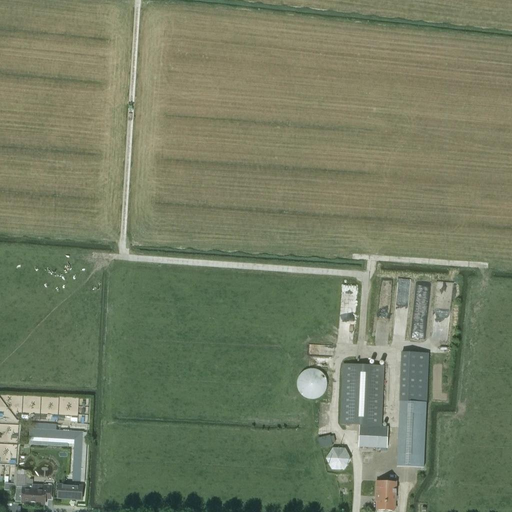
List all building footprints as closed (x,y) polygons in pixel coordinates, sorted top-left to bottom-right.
[(401,353),(399,402),(427,403),(429,354),(401,353)] [(359,448),(373,448),(388,449),(389,427),(382,427),(384,366),(343,364),(341,424),(360,425),(359,448)] [(297,383),(297,384),(297,386),(297,387),(298,389),(298,391),(299,392),(299,393),(300,394),(301,395),(302,396),(303,397),(305,398),(307,399),(309,399),(310,400),(311,400),(313,400),(314,400),(316,399),(317,399),(319,398),(320,397),(321,397),(323,396),(324,395),(325,393),(326,392),(326,391),(327,389),(327,388),(327,387),(327,386),(327,385),(327,383),(327,382),(327,380),(326,379),(326,378),(325,377),(324,376),(323,374),(322,373),(321,372),(320,372),(319,371),(318,371),(316,370),(314,370),(313,369),(311,369),(310,370),(308,370),(306,370),(305,371),(304,372),(303,373),(302,374),(300,375),(300,376),(299,377),(298,378),(298,380),(297,381),(297,383)] [(427,403),(399,402),(397,467),(424,468),(427,403)] [(83,432),(56,431),(56,425),(29,424),(28,442),(74,444),(72,482),(81,482),(83,432)] [(330,435),(318,438),(321,449),(333,446),(330,435)] [(347,470),(346,448),(326,449),(326,471),(347,470)] [(18,470),(16,489),(24,489),(23,503),(44,504),(45,498),(50,498),(51,488),(51,486),(26,484),(26,475),(23,475),(23,470),(18,470)] [(377,482),(375,502),(378,502),(377,510),(395,511),(396,483),(377,482)] [(83,486),(58,484),(57,500),(82,501),(83,486)]
